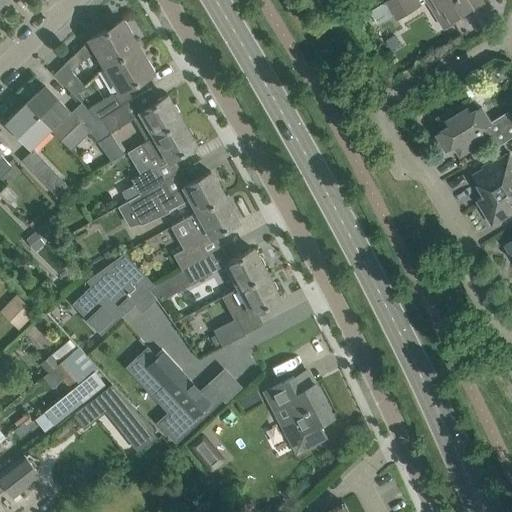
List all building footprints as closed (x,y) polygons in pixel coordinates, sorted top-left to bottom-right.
[(436,15),(437,15),(445,28),(455,22),(454,20),(474,7),(475,10),(485,3),(483,0),(387,0),(386,1),(398,20),(428,2),(436,15)] [(104,65),(137,46),(122,20),(90,39),(54,74),(68,88),(75,96),(85,84),(72,71),(84,59),(97,52),(104,65)] [(120,91),(135,82),(152,71),(137,46),(104,65),(120,91)] [(71,112),(59,100),(45,86),(39,92),(37,90),(24,103),(50,129),(62,117),(70,125),(77,119),(98,140),(111,132),(101,118),(98,120),(88,109),(81,102),(71,112)] [(121,105),(121,104),(114,92),(88,109),(98,120),(101,118),(121,105)] [(146,140),(181,119),(166,95),(140,110),(133,97),(121,104),(121,105),(101,118),(111,132),(123,152),(126,149),(114,130),(133,118),(146,140)] [(511,115),(509,111),(492,121),(482,105),(478,108),(471,97),(437,118),(444,129),(437,133),(447,150),(463,140),(469,151),(491,138),(497,146),(511,136),(511,115)] [(31,147),(50,129),(24,103),(12,115),(14,117),(7,123),(31,147)] [(160,164),(173,156),(196,144),(181,119),(146,140),(141,143),(150,158),(155,155),(160,164)] [(22,160),(57,196),(68,185),(34,150),(32,150),(22,160)] [(0,175),(11,165),(1,154),(0,153),(0,175)] [(493,224),(511,212),(511,156),(510,153),(492,164),(491,163),(483,167),(484,169),(474,175),(486,195),(478,200),(493,224)] [(162,181),(154,167),(154,166),(126,181),(128,187),(121,191),(126,201),(162,181)] [(197,211),(224,196),(210,171),(169,194),(162,181),(126,201),(117,206),(129,226),(139,223),(140,225),(169,211),(168,209),(176,205),(178,208),(188,203),(187,200),(189,198),(197,211)] [(0,191),(0,192),(10,203),(18,196),(7,185),(0,191)] [(0,208),(2,210),(10,203),(0,192),(0,208)] [(210,236),(238,221),(224,196),(197,211),(170,226),(183,248),(173,254),(182,269),(204,257),(197,243),(210,236)] [(36,245),(49,234),(42,227),(30,238),(36,245)] [(237,288),(266,273),(253,248),(224,263),(237,288)] [(124,252),(77,285),(95,304),(98,302),(101,305),(87,317),(101,332),(134,301),(129,296),(148,278),(124,252)] [(151,285),(159,300),(212,272),(204,257),(182,269),(151,285)] [(235,306),(236,308),(241,318),(280,298),(266,273),(237,288),(244,301),(235,306)] [(16,293),(5,305),(24,323),(35,312),(16,293)] [(221,344),(222,345),(245,333),(236,317),(213,329),(215,333),(211,336),(216,347),(221,344)] [(65,357),(78,347),(68,336),(65,339),(67,342),(52,355),(51,353),(39,363),(47,373),(54,366),(65,357)] [(153,342),(143,351),(169,380),(158,389),(173,407),(162,417),(179,436),(228,395),(215,379),(205,387),(169,345),(162,352),(153,342)] [(69,385),(80,376),(65,357),(54,366),(69,385)] [(94,371),(72,389),(82,402),(105,383),(94,371)] [(295,454),(308,447),(326,438),(318,423),(332,415),(315,382),(301,390),(294,376),(263,393),(295,454)] [(256,389),(238,398),(244,408),(261,398),(256,389)] [(108,407),(110,398),(98,397),(97,405),(108,407)] [(58,419),(68,410),(59,400),(49,410),(58,419)] [(205,430),(189,442),(209,470),(226,458),(205,430)] [(41,476),(38,471),(25,454),(0,472),(0,511),(4,511),(0,506),(0,491),(4,488),(12,498),(41,476)] [(192,511),(211,511),(203,503),(192,511)]
